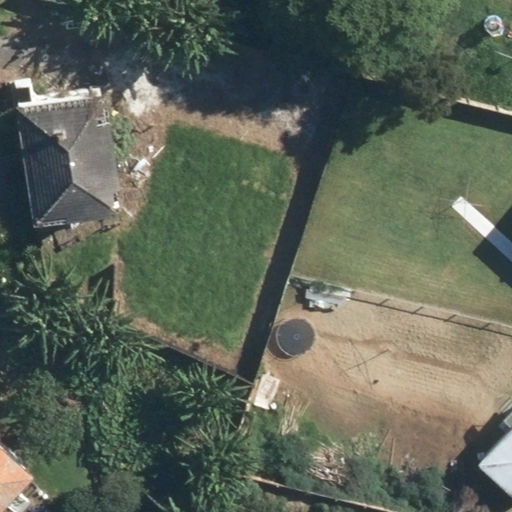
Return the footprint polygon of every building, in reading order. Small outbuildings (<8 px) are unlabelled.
[(511,0),(501,0),(498,18),(511,20),(511,0)] [(156,128),(127,133),(115,75),(21,93),(47,224),(168,205),(156,128)] [(393,393),(356,491),(411,511),(459,511),(491,429),(393,393)] [(0,423),(0,506),(41,461),(0,423)] [(511,443),(491,463),(511,485),(511,443)]
